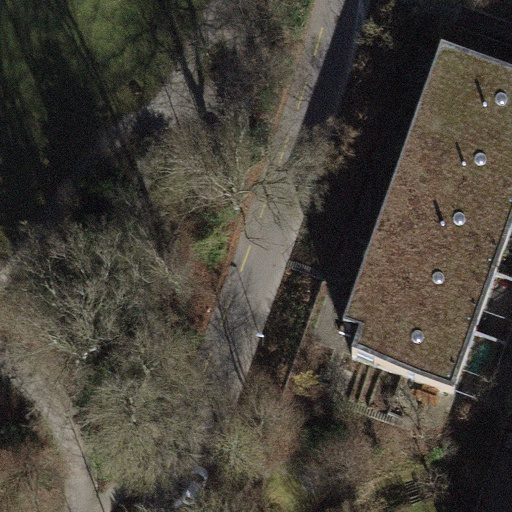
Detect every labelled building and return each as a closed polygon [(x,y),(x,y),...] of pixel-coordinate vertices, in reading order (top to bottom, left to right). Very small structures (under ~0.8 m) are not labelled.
[(511,0),(428,0),(427,4),(511,33),(511,0)] [(511,151),(511,84),(440,58),(418,118),(511,151)] [(511,219),(511,151),(418,118),(396,178),(511,219)] [(511,219),(396,178),(374,238),(496,282),(508,250),(511,251),(511,219)] [(511,287),(496,282),(374,238),(352,298),(475,342),(487,309),(511,318),(511,287)] [(453,402),(475,342),(352,298),(339,333),(357,339),(348,364),(453,402)]
